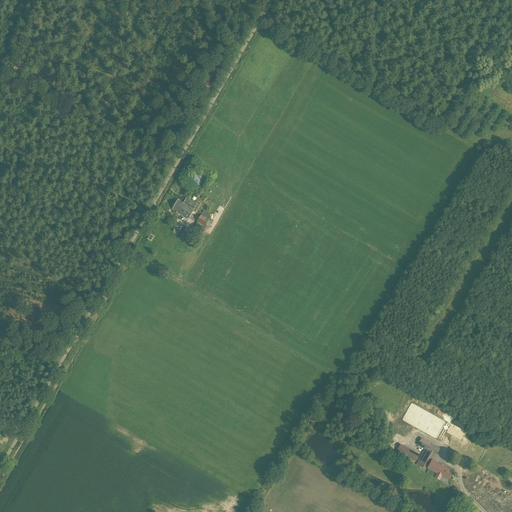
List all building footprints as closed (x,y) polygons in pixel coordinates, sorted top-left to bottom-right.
[(187,211),(184,216),(189,219),(197,204),(187,198),(183,203),(182,206),(185,208),(184,210),(187,211)] [(172,209),(184,216),(187,211),(184,210),(185,208),(182,206),(183,203),(178,200),(172,209)] [(180,237),(189,242),(195,232),(196,233),(201,225),(208,229),(213,221),(202,214),(192,230),(186,227),(180,237)] [(453,423),(464,429),(466,426),(455,420),(453,423)] [(424,449),(421,455),(416,465),(424,469),(426,467),(428,468),(437,473),(435,477),(440,479),(441,476),(448,480),(452,472),(447,469),(432,460),(432,461),(430,460),(434,453),(437,455),(439,451),(440,448),(431,443),(428,442),(421,438),(418,444),(417,444),(417,445),(424,449)] [(400,444),(397,451),(417,460),(420,453),(400,444)]
